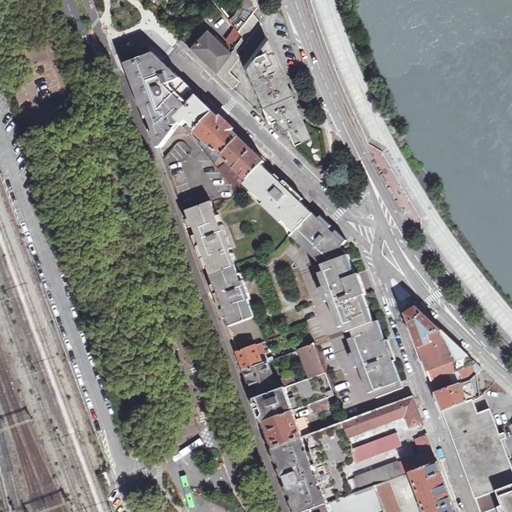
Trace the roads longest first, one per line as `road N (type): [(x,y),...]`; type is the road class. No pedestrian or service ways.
road 1 (unclassified): [(86,56),(229,435)]
road 2 (tertiary): [(511,317),(440,226),(391,144),(329,0)]
road 3 (residential): [(376,254),(469,511)]
road 4 (residential): [(339,212),(163,47)]
road 5 (unknown): [(411,388),(379,399),(356,391),(289,238)]
road 6 (secondary): [(352,138),(292,0)]
road 7 (secondary): [(490,352),(413,240)]
